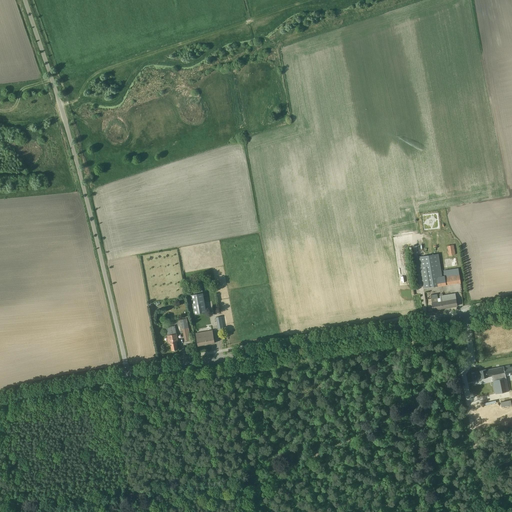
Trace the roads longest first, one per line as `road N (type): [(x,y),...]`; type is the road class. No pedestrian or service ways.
road 1 (unclassified): [(127,377),(86,197),(24,0)]
road 2 (tertiary): [(127,377),(511,307)]
road 3 (tertiary): [(0,404),(127,377)]
